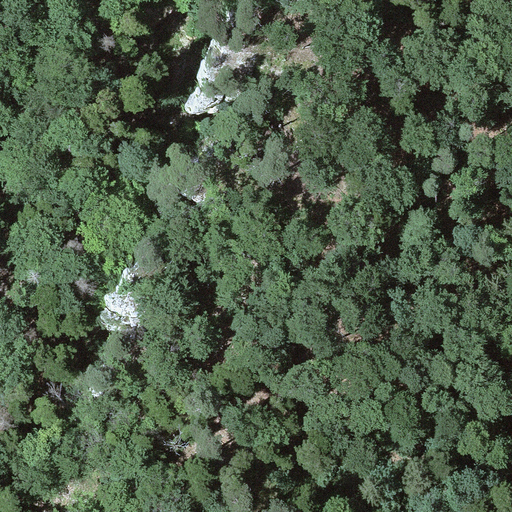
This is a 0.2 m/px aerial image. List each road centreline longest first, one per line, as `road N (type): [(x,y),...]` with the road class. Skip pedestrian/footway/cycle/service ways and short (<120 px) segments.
road 1 (track): [(486,0),(416,208),(388,355),(331,511)]
road 2 (track): [(0,200),(11,197),(17,241),(0,314)]
